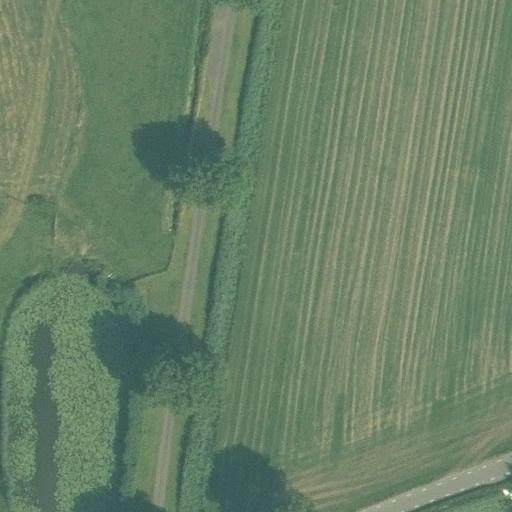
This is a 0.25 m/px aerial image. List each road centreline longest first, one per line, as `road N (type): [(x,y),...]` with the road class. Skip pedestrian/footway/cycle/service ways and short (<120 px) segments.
road 1 (track): [(184,317),(29,168)]
road 2 (track): [(29,168),(55,0)]
road 3 (unclassified): [(387,511),(511,465)]
